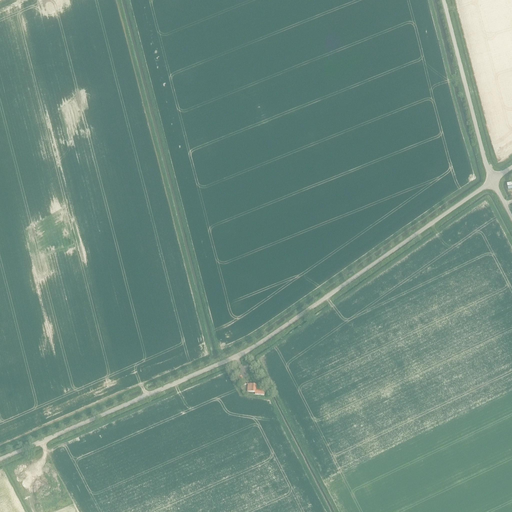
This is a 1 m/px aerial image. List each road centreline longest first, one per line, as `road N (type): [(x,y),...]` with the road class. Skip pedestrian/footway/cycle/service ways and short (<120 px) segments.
road 1 (unclassified): [(0,459),(236,357),(492,181)]
road 2 (unclassified): [(492,181),(443,0)]
